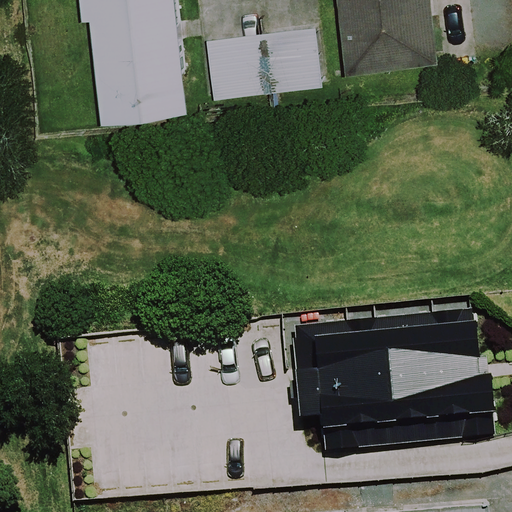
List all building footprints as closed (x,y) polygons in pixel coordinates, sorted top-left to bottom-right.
[(177,44),(173,0),(90,0),(100,120),(183,114),(177,44)] [(433,64),(427,0),(335,0),(342,72),(433,64)] [(259,32),(266,94),(321,87),(313,25),(259,32)] [(266,94),(259,32),(203,38),(211,100),(266,94)] [(150,414),(145,350),(70,355),(75,420),(150,414)] [(467,463),(460,362),(282,375),(289,476),(467,463)]
